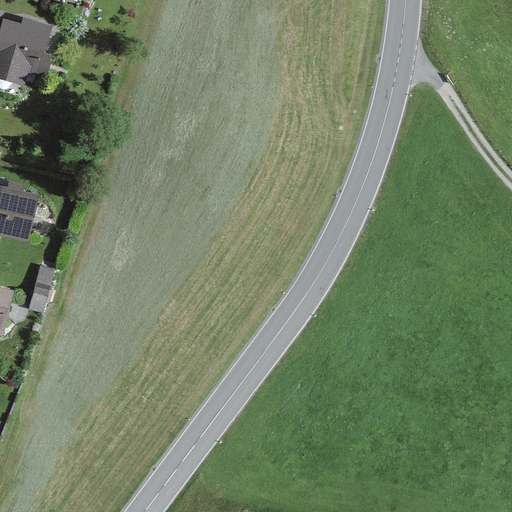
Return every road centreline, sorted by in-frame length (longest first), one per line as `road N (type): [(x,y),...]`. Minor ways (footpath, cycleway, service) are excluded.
road 1 (secondary): [(405,0),(391,97),(349,218),(303,299),(145,511)]
road 2 (track): [(511,178),(436,78),(399,60)]
